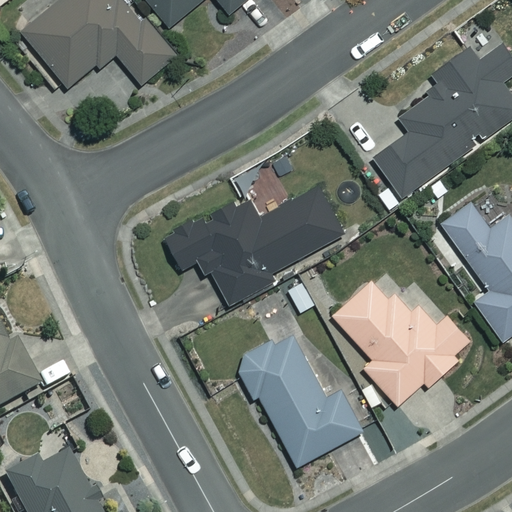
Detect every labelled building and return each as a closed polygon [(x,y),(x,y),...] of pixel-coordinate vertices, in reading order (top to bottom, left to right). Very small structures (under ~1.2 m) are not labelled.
[(64,89),(92,66),(97,71),(116,55),(140,84),(171,58),(121,0),(60,0),(19,36),(64,89)] [(141,0),(168,31),(205,0),(216,0),(228,14),(244,0),(141,0)] [(398,197),(469,148),(462,138),(476,129),(483,139),(511,118),(511,102),(500,85),(511,76),(511,62),(501,46),(478,62),(469,48),(436,72),(432,92),(397,117),(407,130),(370,156),(398,197)] [(203,281),(211,276),(227,307),(273,282),(269,275),(343,235),(317,187),(257,220),(244,197),(164,240),(180,270),(193,263),(203,281)] [(491,230),(472,203),(443,223),(488,290),(472,300),(499,340),(511,330),(511,220),(510,218),(491,230)] [(410,312),(378,276),(333,315),(371,359),(363,367),(396,405),(423,382),(426,386),(471,346),(444,315),(433,325),(417,306),(410,312)] [(8,336),(0,321),(0,401),(40,380),(14,333),(8,336)] [(323,397),(288,332),(234,361),(253,397),(259,395),(296,465),(362,429),(340,388),(323,397)] [(34,456),(0,474),(20,511),(125,511),(121,505),(108,511),(103,511),(69,448),(39,464),(34,456)]
